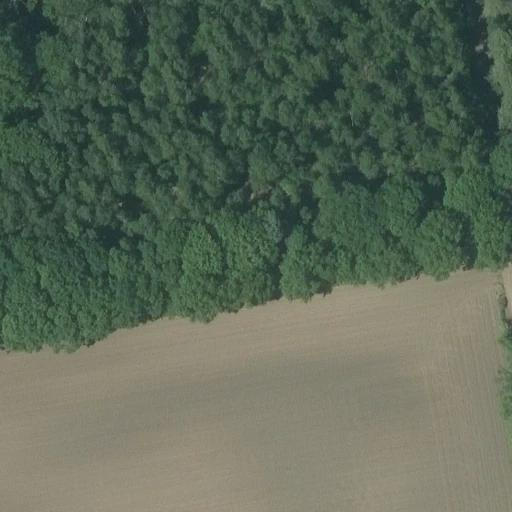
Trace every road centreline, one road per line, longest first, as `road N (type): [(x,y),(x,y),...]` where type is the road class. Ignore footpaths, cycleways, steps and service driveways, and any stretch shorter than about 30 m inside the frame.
road 1 (track): [(0,325),(506,234)]
road 2 (track): [(506,234),(466,0)]
